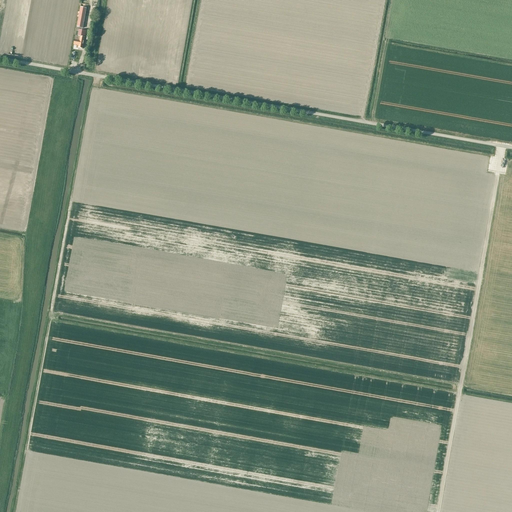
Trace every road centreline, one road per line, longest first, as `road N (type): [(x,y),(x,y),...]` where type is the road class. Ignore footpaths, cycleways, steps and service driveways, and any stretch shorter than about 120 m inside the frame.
road 1 (unclassified): [(511,149),(0,59)]
road 2 (track): [(0,511),(79,73)]
